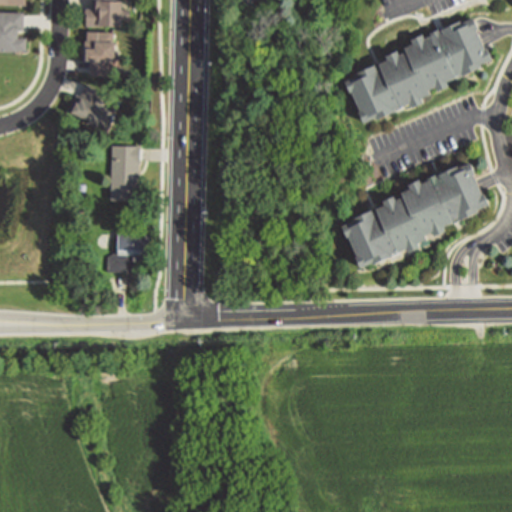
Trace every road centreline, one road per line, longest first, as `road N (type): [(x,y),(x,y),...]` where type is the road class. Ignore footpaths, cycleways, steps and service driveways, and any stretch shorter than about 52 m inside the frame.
road 1 (tertiary): [(511,309),(97,325)]
road 2 (tertiary): [(192,0),(187,320)]
road 3 (residential): [(61,0),(55,83),(30,115),(0,126)]
